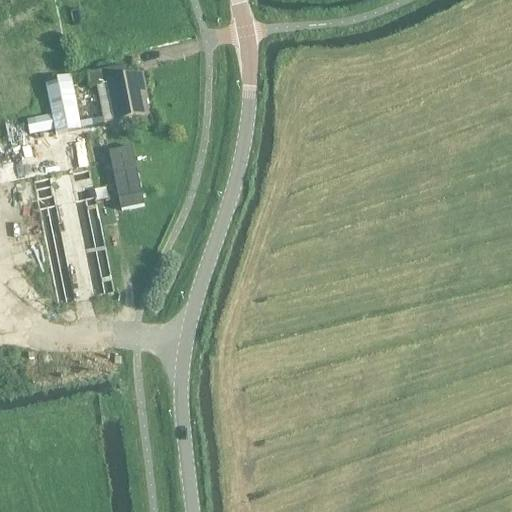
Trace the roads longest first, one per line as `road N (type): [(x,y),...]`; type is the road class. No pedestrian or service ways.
road 1 (track): [(236,511),(224,349),(303,103),(511,10)]
road 2 (tertiary): [(192,511),(178,381),(244,140),(248,51),(236,0)]
road 3 (track): [(140,403),(99,410),(87,430),(97,511)]
